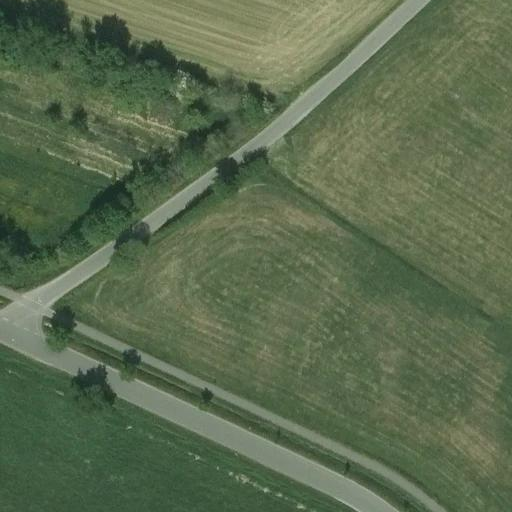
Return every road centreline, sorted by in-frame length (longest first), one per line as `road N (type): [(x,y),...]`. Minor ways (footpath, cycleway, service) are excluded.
road 1 (unclassified): [(0,331),(245,155),(421,0)]
road 2 (unclassified): [(0,331),(376,511)]
